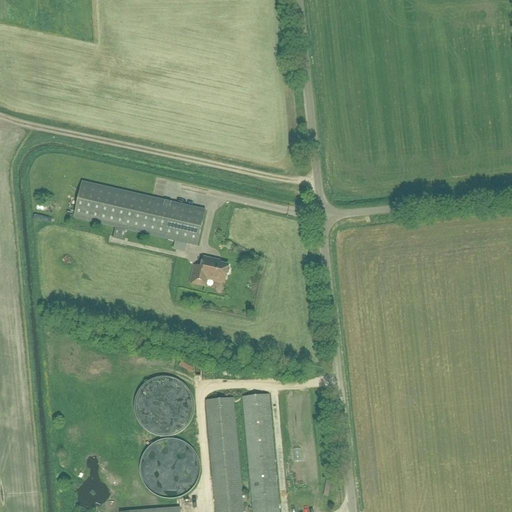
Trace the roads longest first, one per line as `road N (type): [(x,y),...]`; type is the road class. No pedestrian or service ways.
road 1 (unclassified): [(351,511),(319,218)]
road 2 (unclassified): [(319,218),(297,0)]
road 3 (unclassified): [(511,197),(319,218)]
